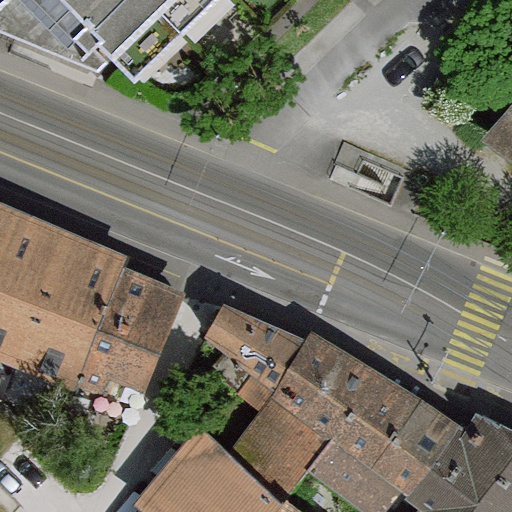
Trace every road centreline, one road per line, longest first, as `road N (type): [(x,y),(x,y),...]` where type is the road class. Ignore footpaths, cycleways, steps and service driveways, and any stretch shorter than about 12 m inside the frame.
road 1 (tertiary): [(511,328),(418,271),(0,101)]
road 2 (primary): [(0,141),(511,356)]
road 3 (tertiary): [(0,168),(511,372)]
